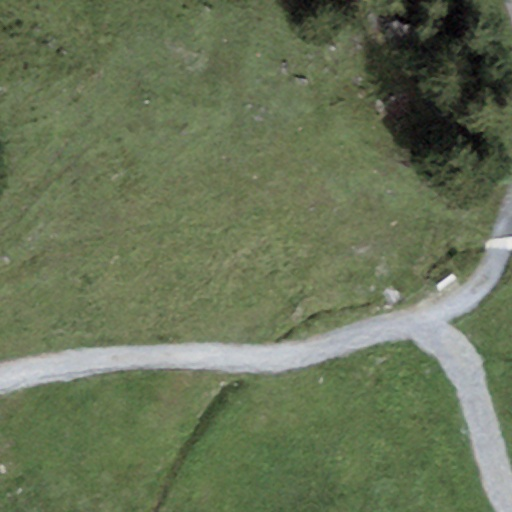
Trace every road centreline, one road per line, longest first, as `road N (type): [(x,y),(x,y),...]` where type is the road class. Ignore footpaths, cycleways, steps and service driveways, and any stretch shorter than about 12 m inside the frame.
road 1 (track): [(0,377),(125,352),(302,360),(432,330),(487,280),(511,208)]
road 2 (track): [(432,330),(469,424),(511,489)]
